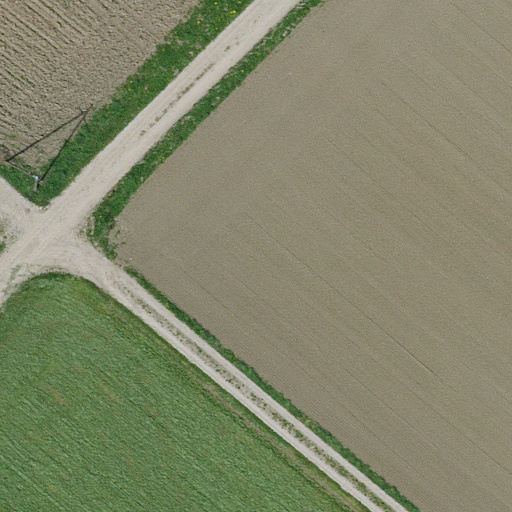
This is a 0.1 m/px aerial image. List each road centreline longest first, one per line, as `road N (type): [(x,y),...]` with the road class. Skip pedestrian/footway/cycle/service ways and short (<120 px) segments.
road 1 (track): [(0,202),(378,511)]
road 2 (track): [(0,295),(292,0)]
